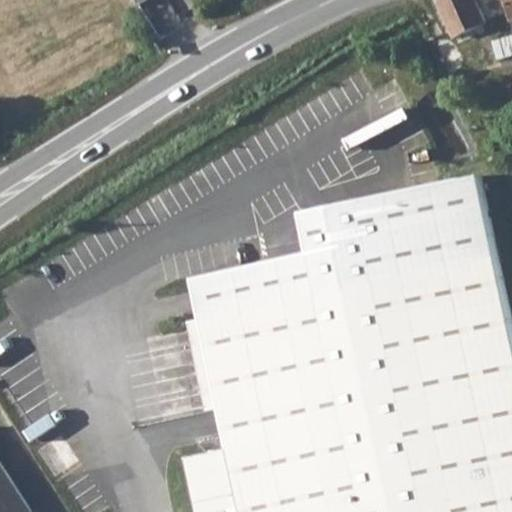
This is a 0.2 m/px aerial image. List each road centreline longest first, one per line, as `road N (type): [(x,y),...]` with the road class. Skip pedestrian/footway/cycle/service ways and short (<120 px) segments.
road 1 (primary): [(0,220),(209,66)]
road 2 (primary): [(209,66),(0,188)]
road 3 (primary): [(209,66),(336,0)]
